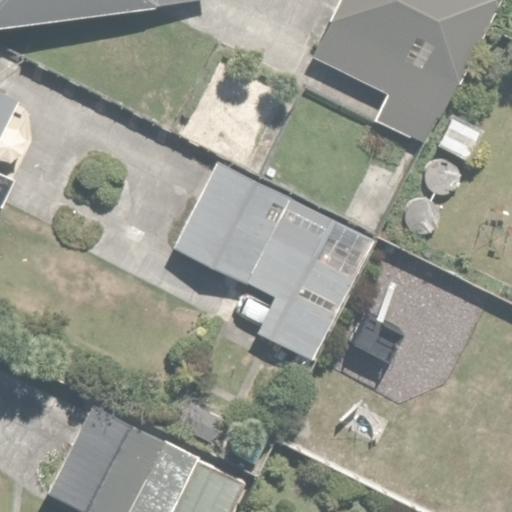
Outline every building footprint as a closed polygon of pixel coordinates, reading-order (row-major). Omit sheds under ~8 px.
[(0,0),(0,16),(152,0),(0,0)] [(487,0),(331,0),(302,68),(375,99),(360,133),(419,158),(487,0)] [(360,240),(202,168),(164,251),(262,296),(246,332),(305,359),(360,240)] [(369,425),(316,402),(297,448),(349,470),(369,425)] [(80,410),(38,502),(58,511),(218,511),(233,480),(80,410)]
